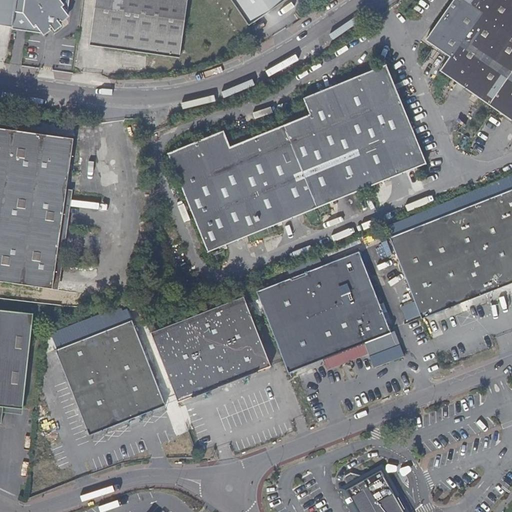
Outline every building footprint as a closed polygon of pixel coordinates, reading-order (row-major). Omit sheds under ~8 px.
[(0,0),(0,24),(13,26),(16,0),(0,0)] [(70,0),(16,0),(13,26),(12,29),(43,32),(44,34),(52,30),(51,28),(53,27),(55,31),(63,25),(60,21),(61,20),(62,22),(70,16),(68,13),(70,0)] [(187,0),(96,0),(90,45),(180,58),(187,0)] [(231,0),(250,25),(285,0),(231,0)] [(511,0),(452,0),(424,41),(449,57),(439,71),(511,122),(511,0)] [(209,10),(189,7),(183,50),(203,53),(209,10)] [(309,115),(283,125),(230,148),(223,131),(167,154),(207,253),(317,208),(425,164),(385,65),(303,99),(309,115)] [(73,139),(0,128),(0,281),(52,289),(73,139)] [(511,190),(390,238),(422,320),(461,305),(464,313),(469,311),(465,303),(511,284),(511,190)] [(358,251),(256,292),(288,373),(391,334),(358,251)] [(243,297),(150,333),(178,402),(271,366),(243,297)] [(33,314),(0,310),(0,422),(1,423),(3,407),(23,409),(33,314)] [(132,321),(56,350),(89,436),(165,405),(132,321)] [(349,489),(346,491),(358,511),(406,511),(407,510),(399,495),(396,494),(382,470),(364,480),(362,476),(351,473),(346,476),(344,480),(349,489)]
